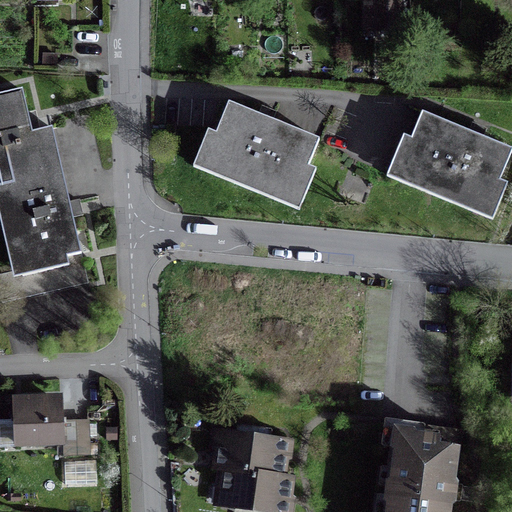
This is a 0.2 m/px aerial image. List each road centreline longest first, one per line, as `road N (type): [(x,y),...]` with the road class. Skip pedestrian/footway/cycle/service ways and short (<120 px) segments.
road 1 (residential): [(134,236),(511,267)]
road 2 (residential): [(126,0),(134,236)]
road 3 (residential): [(139,364),(144,511)]
road 4 (residential): [(139,364),(0,369)]
road 5 (residential): [(134,236),(139,364)]
